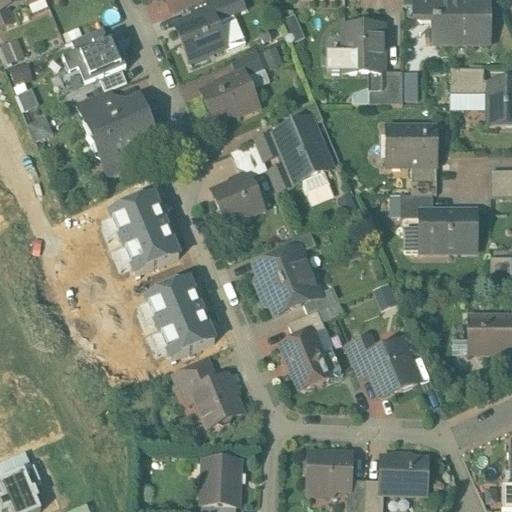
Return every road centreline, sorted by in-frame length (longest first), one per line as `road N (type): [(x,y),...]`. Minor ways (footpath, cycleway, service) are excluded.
road 1 (residential): [(124,0),(180,131),(183,199),(279,428)]
road 2 (residential): [(279,428),(448,439)]
